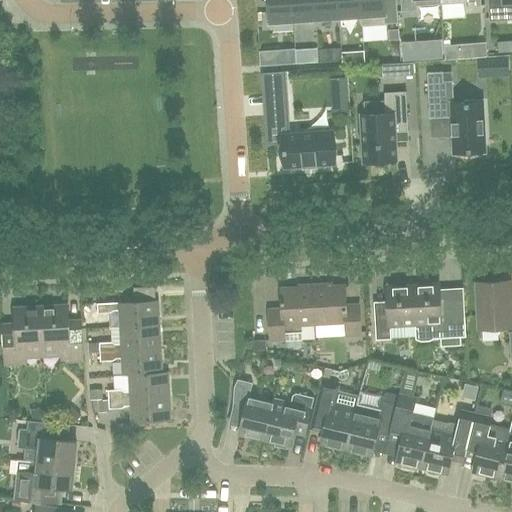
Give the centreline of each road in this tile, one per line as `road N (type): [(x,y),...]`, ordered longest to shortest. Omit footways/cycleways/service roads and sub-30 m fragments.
road 1 (tertiary): [(242,240),(511,225)]
road 2 (residential): [(453,511),(319,480),(233,480),(196,454)]
road 3 (residential): [(227,16),(242,240)]
road 4 (residential): [(196,454),(205,418),(195,243)]
road 5 (residential): [(30,0),(40,14),(65,20),(227,16)]
road 6 (tertiary): [(0,255),(195,243)]
